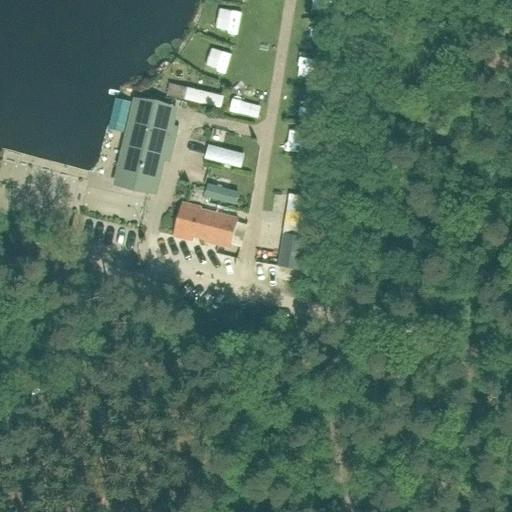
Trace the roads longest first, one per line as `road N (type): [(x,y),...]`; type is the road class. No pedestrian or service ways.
road 1 (track): [(0,423),(153,273)]
road 2 (track): [(348,318),(153,273)]
road 3 (track): [(511,361),(348,318)]
road 4 (track): [(153,273),(0,236)]
